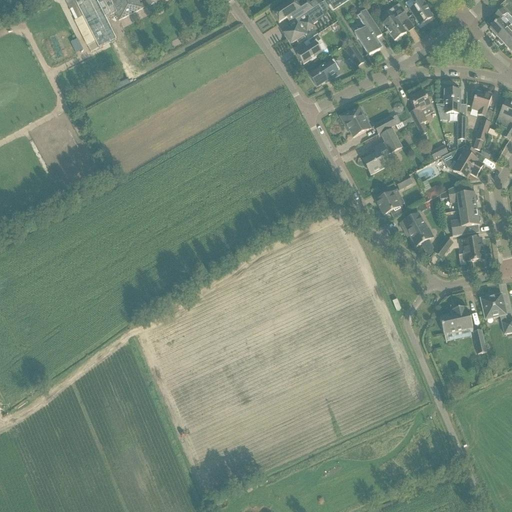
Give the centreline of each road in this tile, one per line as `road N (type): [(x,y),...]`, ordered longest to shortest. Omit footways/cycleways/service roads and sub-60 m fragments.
road 1 (unclassified): [(484,511),(407,327),(433,281)]
road 2 (residential): [(433,281),(360,225),(305,113)]
road 3 (residential): [(305,113),(229,0)]
road 4 (unclassified): [(385,76),(431,70),(508,77)]
